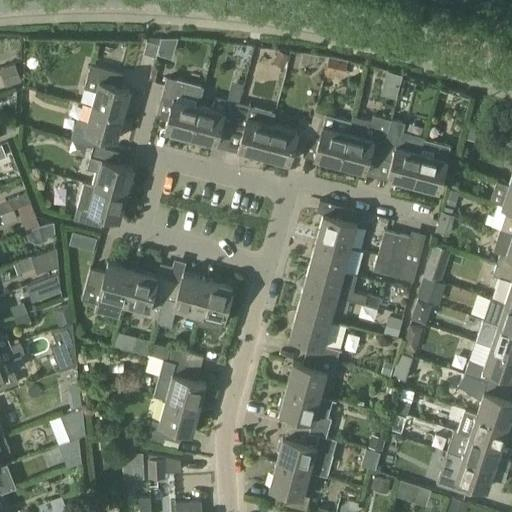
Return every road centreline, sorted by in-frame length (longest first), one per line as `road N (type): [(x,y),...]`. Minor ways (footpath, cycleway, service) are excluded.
road 1 (residential): [(511,75),(280,12),(172,1),(0,5)]
road 2 (residential): [(226,511),(233,395),(266,277)]
road 3 (residential): [(111,232),(266,277)]
road 4 (residential): [(148,150),(289,187)]
road 5 (residential): [(289,187),(428,218)]
